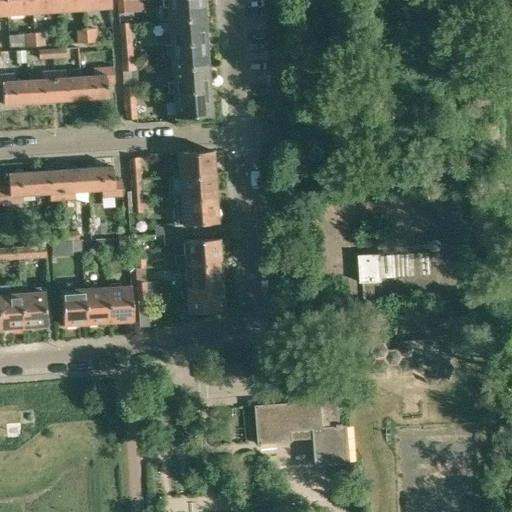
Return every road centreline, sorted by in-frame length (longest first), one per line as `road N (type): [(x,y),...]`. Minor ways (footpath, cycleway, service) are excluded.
road 1 (residential): [(251,306),(235,325),(176,339),(0,361)]
road 2 (residential): [(0,148),(243,131)]
road 3 (residential): [(251,306),(243,131)]
road 4 (residential): [(243,131),(234,0)]
